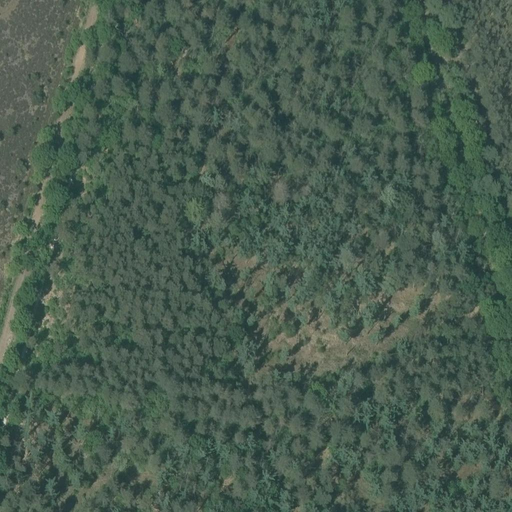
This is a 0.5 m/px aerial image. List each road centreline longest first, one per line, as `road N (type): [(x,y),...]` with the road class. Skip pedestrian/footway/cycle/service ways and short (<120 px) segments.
road 1 (track): [(96,0),(0,376)]
road 2 (track): [(444,0),(502,195)]
